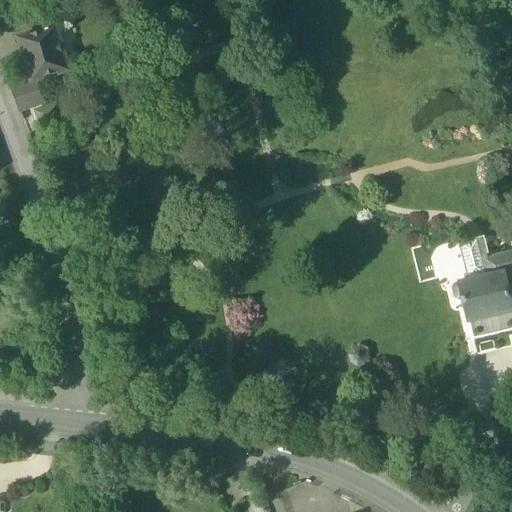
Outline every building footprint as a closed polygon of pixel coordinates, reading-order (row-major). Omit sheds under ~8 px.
[(511,0),(505,0),(471,10),(474,22),(506,14),(508,20),(511,18),(511,0)] [(19,39),(32,82),(32,83),(36,81),(68,71),(55,28),(19,39)] [(11,89),(19,111),(43,102),(36,81),(32,83),(32,82),(11,89)] [(70,133),(59,105),(37,113),(47,141),(70,133)] [(456,244),(466,282),(488,277),(484,260),(488,259),(483,239),(456,244)] [(505,273),(505,275),(511,272),(511,253),(488,259),(484,260),(488,277),(505,273)] [(459,284),(460,286),(463,300),(472,339),(511,330),(511,302),(508,285),(505,275),(505,273),(488,277),(466,282),(459,284)] [(455,302),(463,300),(460,286),(451,288),(455,302)] [(352,363),(357,367),(363,365),(367,359),(365,353),(360,349),(354,351),(351,357),(352,363)] [(511,435),(503,437),(506,449),(509,448),(511,447),(511,435)]
